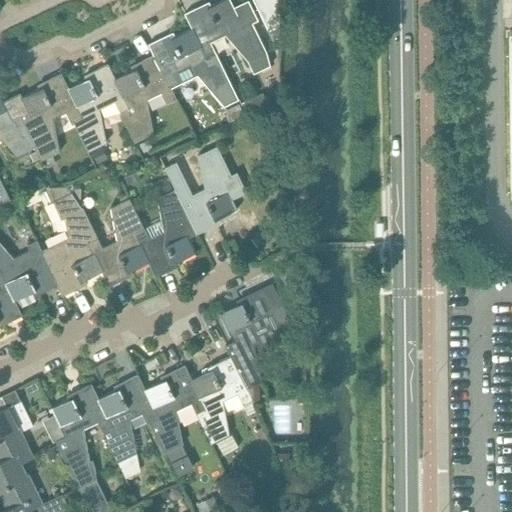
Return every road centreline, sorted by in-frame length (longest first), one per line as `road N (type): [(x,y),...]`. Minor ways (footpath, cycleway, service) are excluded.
road 1 (tertiary): [(404,511),(400,0)]
road 2 (residential): [(0,371),(80,332),(111,336),(301,247)]
road 3 (unknown): [(492,511),(484,498),(472,282)]
road 4 (residential): [(0,53),(23,64),(61,45),(77,47),(155,12),(158,0)]
